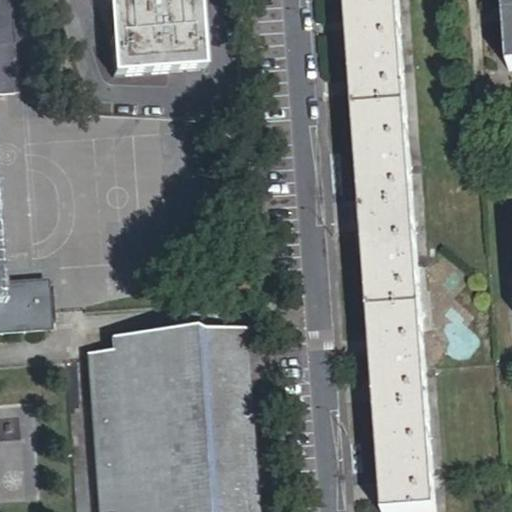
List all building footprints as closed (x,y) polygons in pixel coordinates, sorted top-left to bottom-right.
[(0,0),(0,337),(49,334),(46,288),(4,291),(0,239),(0,98),(16,97),(8,0),(0,0)] [(109,0),(115,79),(205,73),(199,0),(109,0)] [(347,0),(385,511),(438,511),(399,0),(347,0)] [(256,511),(244,334),(232,335),(244,511),(256,511)] [(244,511),(232,335),(113,343),(114,357),(87,359),(97,511),(244,511)]
